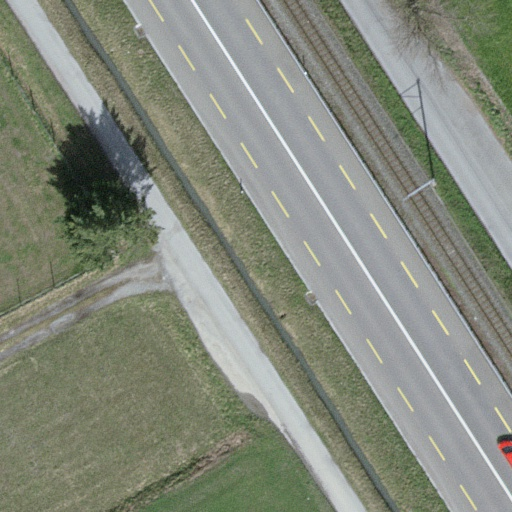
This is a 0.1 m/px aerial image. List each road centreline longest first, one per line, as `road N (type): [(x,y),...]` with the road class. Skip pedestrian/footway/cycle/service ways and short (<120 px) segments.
road 1 (unclassified): [(23,0),(352,511)]
road 2 (primary): [(192,0),(511,500)]
road 3 (unclassified): [(511,243),(361,0)]
